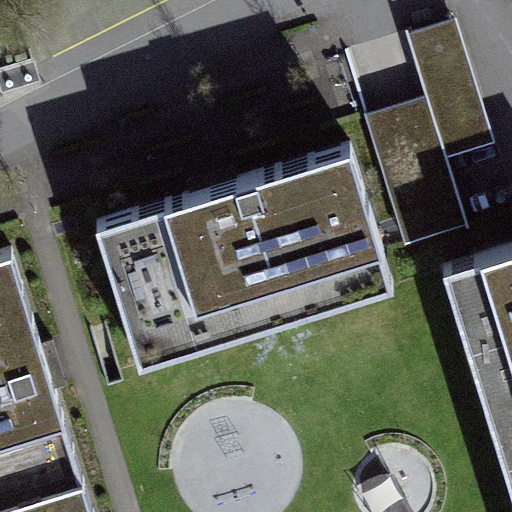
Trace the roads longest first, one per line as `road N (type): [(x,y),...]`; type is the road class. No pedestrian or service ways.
road 1 (unknown): [(121,511),(5,142)]
road 2 (residential): [(0,145),(281,0)]
